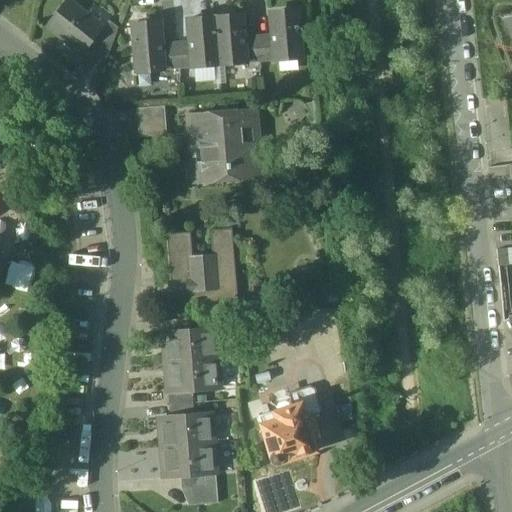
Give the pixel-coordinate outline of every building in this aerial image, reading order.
[(103,27),(68,0),(67,0),(46,27),(81,55),(94,40),(103,27)] [(298,13),(270,15),(271,35),(274,61),(302,59),(298,13)] [(243,16),(217,18),(217,20),(215,20),(219,66),(247,63),(245,38),(243,16)] [(511,17),(503,19),(511,37),(511,17)] [(213,18),(187,20),(189,42),(191,68),(219,66),(215,20),(213,20),(213,18)] [(103,27),(94,40),(110,52),(118,28),(109,20),(103,27)] [(161,25),(132,27),(136,73),(164,70),(162,44),(161,25)] [(271,35),(257,37),(259,62),(274,61),(271,35)] [(257,37),(245,38),(247,63),(259,62),(257,37)] [(189,42),(177,43),(179,69),(191,68),(189,42)] [(177,43),(162,44),(164,70),(179,69),(177,43)] [(165,107),(136,109),(139,138),(167,135),(165,107)] [(193,127),(192,131),(193,138),(189,138),(191,165),(206,164),(207,178),(228,177),(228,171),(236,170),(236,178),(247,177),(250,176),(253,173),(255,169),(256,165),(258,165),(254,112),(233,113),(233,116),(201,118),(198,120),(195,123),(193,127)] [(212,254),(193,256),(191,232),(167,234),(172,284),(186,282),(187,292),(188,292),(190,306),(238,302),(232,228),(210,230),(212,254)] [(191,318),(167,320),(168,332),(192,330),(191,318)] [(168,332),(166,332),(168,362),(216,358),(214,329),(192,330),(168,332)] [(216,358),(168,362),(170,391),(171,392),(192,391),(218,389),(216,358)] [(192,391),(171,392),(170,391),(169,392),(170,404),(193,402),(192,391)] [(315,394),(298,399),(300,404),(302,403),(306,417),(315,415),(320,414),(315,394)] [(287,401),(280,403),(278,407),(279,410),(292,406),(291,403),(287,401)] [(193,402),(170,404),(171,416),(194,414),(193,402)] [(279,410),(260,416),(263,428),(262,431),(263,435),(264,438),(267,441),(268,445),(270,444),(272,452),(270,454),(270,457),(270,459),(272,461),(274,463),(276,464),(279,464),(281,462),(283,460),(314,451),(314,450),(316,449),(311,434),(320,431),(315,415),(306,417),(302,403),(300,404),(292,406),(279,410)] [(171,416),(162,417),(164,447),(212,443),(209,413),(171,416)] [(212,443),(164,447),(167,477),(182,475),(214,473),(212,443)] [(214,473),(182,475),(183,488),(194,487),(218,485),(216,473),(214,473)] [(218,485),(194,487),(195,504),(219,502),(218,485)] [(194,487),(183,488),(190,505),(195,504),(194,487)]
